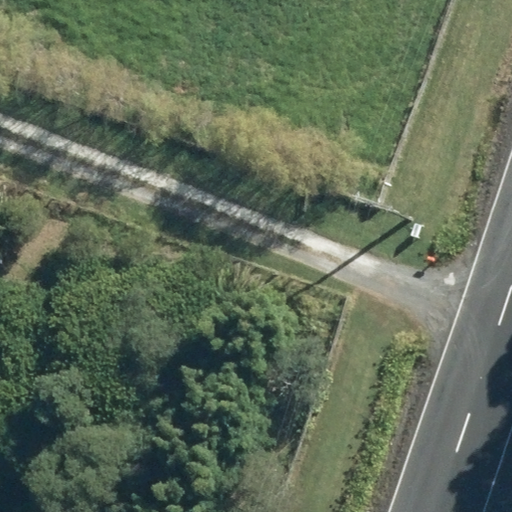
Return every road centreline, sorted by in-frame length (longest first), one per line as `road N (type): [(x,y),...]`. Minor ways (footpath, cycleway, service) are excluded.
road 1 (unknown): [(506,331),(0,156)]
road 2 (tertiary): [(511,315),(444,511)]
